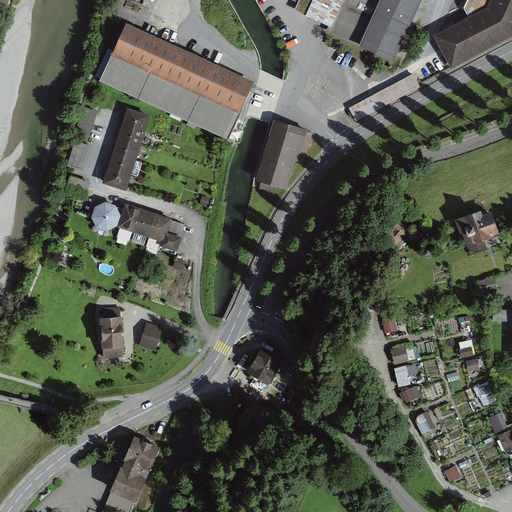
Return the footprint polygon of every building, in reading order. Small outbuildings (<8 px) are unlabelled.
[(299,0),(293,13),(304,21),(313,0),(299,0)] [(313,0),(304,21),(394,61),(416,14),(421,0),(313,0)] [(470,21),(435,39),(452,70),(511,38),(511,0),(469,0),(464,11),(470,21)] [(218,69),(121,27),(96,83),(228,141),(255,80),(219,65),(218,69)] [(413,75),(349,109),(357,123),(421,88),(413,75)] [(97,113),(83,108),(75,133),(89,138),(97,113)] [(147,118),(124,111),(101,181),(124,188),(147,118)] [(311,135),(273,123),(254,179),(285,189),(295,159),(302,161),(311,135)] [(90,148),(75,143),(67,169),(83,173),(90,148)] [(134,173),(139,176),(144,162),(139,160),(134,173)] [(92,184),(70,177),(65,193),(87,200),(92,184)] [(116,209),(105,206),(95,210),(92,221),(97,231),(107,234),(117,229),(121,218),(116,209)] [(185,225),(127,206),(119,230),(163,244),(161,249),(176,254),(185,225)] [(477,210),(452,218),(456,232),(461,230),(469,254),(485,249),(481,239),(496,235),(488,211),(478,215),(477,210)] [(489,278),(474,282),(477,293),(492,289),(489,278)] [(511,308),(492,308),(492,321),(510,321),(508,360),(511,360),(511,308)] [(122,313),(99,315),(103,355),(125,353),(122,313)] [(384,318),(387,333),(399,331),(396,316),(384,318)] [(163,330),(147,325),(140,343),(157,349),(163,330)] [(460,341),(463,356),(476,354),(473,339),(460,341)] [(396,364),(410,360),(406,344),(392,348),(396,364)] [(408,347),(411,359),(417,358),(414,346),(408,347)] [(280,362),(261,351),(249,371),(269,382),(280,362)] [(479,368),(478,358),(468,360),(469,370),(479,368)] [(410,375),(419,373),(417,363),(396,368),(400,387),(412,384),(410,375)] [(483,404),(498,399),(491,380),(476,385),(483,404)] [(412,387),(403,392),(409,403),(418,398),(412,387)] [(506,451),(511,447),(511,430),(503,411),(490,416),(506,451)] [(421,431),(436,429),(433,412),(419,414),(421,431)] [(129,435),(106,488),(136,501),(159,448),(129,435)]
